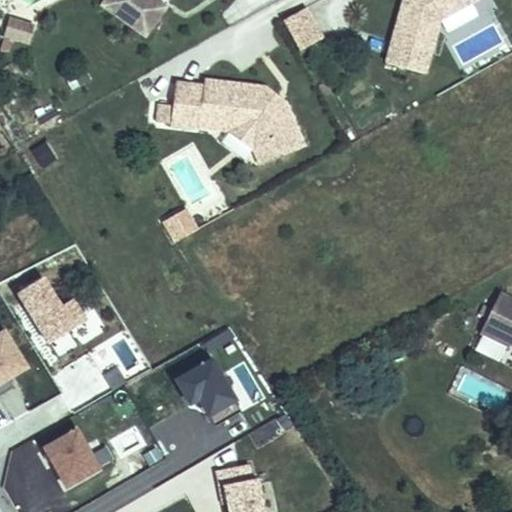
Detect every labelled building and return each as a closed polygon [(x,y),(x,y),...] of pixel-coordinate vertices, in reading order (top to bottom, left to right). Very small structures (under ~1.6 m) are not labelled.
[(154,0),(106,0),(102,6),(145,37),(165,8),(154,0)] [(439,21),(471,3),(469,0),(403,0),(386,63),(424,74),(439,21)] [(290,34),(311,22),(304,9),(282,21),(290,34)] [(29,43),(33,28),(9,21),(5,35),(29,43)] [(321,40),(311,22),(290,34),(300,52),(321,40)] [(90,79),(84,70),(81,72),(87,81),(90,79)] [(87,81),(81,72),(73,76),(79,86),(87,81)] [(282,102),(279,106),(274,101),(277,98),(264,88),(204,81),(203,87),(176,84),(171,126),(200,129),(200,128),(200,123),(241,128),(253,138),(265,164),(292,152),(285,136),(296,131),(284,104),(282,102)] [(171,125),(173,106),(159,105),(157,123),(171,125)] [(241,128),(200,123),(200,128),(228,132),(253,150),(260,166),(265,164),(253,138),(241,128)] [(303,147),(296,131),(285,136),(292,152),(303,147)] [(32,151),(41,168),(56,161),(48,143),(32,151)] [(190,220),(185,210),(175,216),(181,225),(190,220)] [(176,243),(196,231),(190,220),(181,225),(175,216),(164,222),(176,243)] [(84,323),(70,301),(59,308),(41,279),(17,294),(58,360),(78,348),(69,333),(84,323)] [(511,299),(500,293),(492,309),(487,319),(511,331),(511,340),(510,344),(511,345),(511,299)] [(487,319),(492,309),(483,305),(479,315),(487,319)] [(508,349),(511,340),(511,331),(487,319),(479,334),(508,349)] [(26,370),(4,334),(0,335),(0,396),(12,389),(7,381),(26,370)] [(241,413),(212,361),(176,381),(190,405),(199,399),(215,428),(241,413)] [(97,470),(76,432),(44,450),(66,488),(97,470)] [(263,511),(256,462),(216,468),(222,511),(263,511)]
